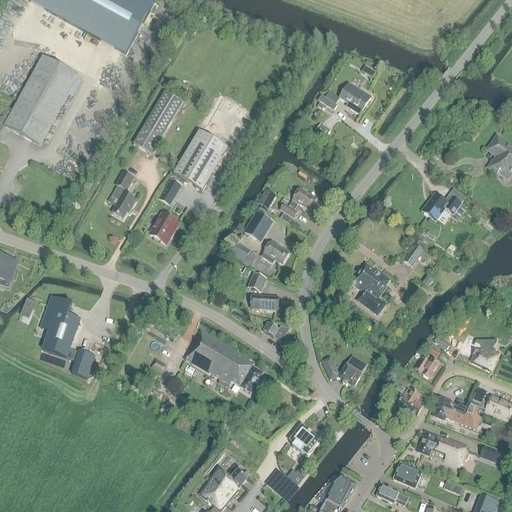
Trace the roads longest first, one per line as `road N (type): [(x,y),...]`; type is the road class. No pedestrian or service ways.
road 1 (tertiary): [(310,364),(303,313),(313,256),(511,3)]
road 2 (tertiary): [(310,364),(285,363),(194,305),(0,236)]
road 3 (unclassified): [(384,446),(413,429),(445,376),(461,372),(511,391)]
